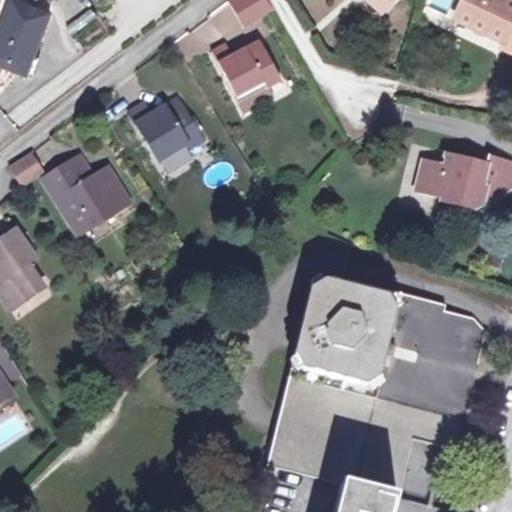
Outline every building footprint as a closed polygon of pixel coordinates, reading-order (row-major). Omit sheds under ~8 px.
[(0,63),(25,72),(48,10),(19,0),(8,0),(0,23),(0,63)] [(57,0),(64,14),(91,0),(57,0)] [(279,14),(272,0),(235,0),(248,28),(279,14)] [(511,0),(472,0),(461,22),(510,45),(507,51),(511,53),(511,0)] [(78,32),(97,17),(89,8),(71,23),(78,32)] [(273,91),(286,84),(267,42),(239,54),(234,42),(219,49),(247,112),(276,99),(273,91)] [(211,131),(191,90),(162,103),(157,91),(142,98),(165,146),(192,132),(195,139),(211,131)] [(92,143),(81,149),(92,171),(104,166),(92,143)] [(99,214),(137,194),(119,159),(104,166),(92,171),(81,149),(54,163),(82,216),(96,209),(99,214)] [(8,167),(22,188),(45,172),(31,152),(8,167)] [(499,197),(507,166),(489,161),(487,169),(447,158),(444,170),(424,164),(416,193),(441,200),(440,204),(461,209),(463,202),(480,207),(499,197)] [(511,167),(507,166),(499,197),(511,190),(511,167)] [(85,222),(99,214),(96,209),(82,216),(85,222)] [(43,245),(26,220),(0,237),(0,250),(8,262),(19,279),(10,285),(21,302),(54,279),(35,250),(43,245)] [(0,267),(0,269),(10,285),(19,279),(8,262),(0,267)] [(396,313),(388,299),(323,283),(307,292),(291,355),(301,371),(363,388),(378,379),(396,313)] [(0,351),(0,388),(3,394),(18,386),(0,351)] [(0,388),(0,417),(13,411),(3,394),(0,388)] [(405,500),(433,503),(438,444),(410,442),(405,500)] [(449,511),(333,483),(326,511),(449,511)]
